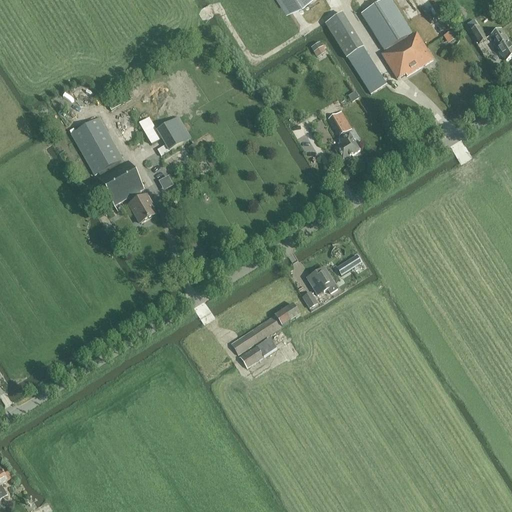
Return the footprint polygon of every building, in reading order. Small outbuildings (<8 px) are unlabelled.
[(280,0),(288,12),(306,0),(280,0)] [(384,52),(390,48),(391,48),(392,49),(381,55),(397,81),(406,75),(407,77),(433,61),(416,34),(408,39),(407,38),(413,35),(390,0),(385,0),(361,15),(384,52)] [(325,26),(346,60),(348,59),(371,96),(386,86),(342,15),(325,26)] [(472,32),(480,45),(487,40),(479,28),(472,32)] [(498,48),(497,48),(506,62),(511,58),(511,50),(507,42),(509,41),(501,29),(491,36),(498,48)] [(319,43),(310,48),(313,52),(317,58),(325,53),(321,47),(319,43)] [(111,111),(132,100),(127,92),(107,104),(111,111)] [(344,108),(356,100),(353,96),(347,100),(348,102),(342,106),(344,108)] [(70,106),(82,102),(81,98),(68,102),(70,106)] [(340,143),(342,146),(335,150),(342,163),(360,152),(350,137),(349,137),(347,133),(352,130),(341,113),(328,120),(341,142),(340,143)] [(99,175),(101,178),(98,180),(114,208),(129,200),(131,204),(130,205),(141,225),(155,217),(150,207),(152,205),(147,195),(143,198),(140,193),(144,191),(128,163),(125,164),(103,126),(99,119),(71,135),(95,177),(99,175)] [(152,146),(161,140),(148,119),(139,125),(152,146)] [(178,119),(157,131),(170,152),(191,140),(178,119)] [(194,146),(188,149),(192,155),(197,152),(194,146)] [(170,181),(160,186),(164,194),(174,188),(170,181)] [(342,277),(362,265),(357,257),(337,270),(342,277)] [(307,280),(315,293),(318,298),(329,291),(331,295),(337,291),(335,287),(324,270),(307,280)] [(303,299),(310,310),(318,305),(311,294),(303,299)] [(282,329),(300,317),(293,306),(231,346),(239,357),(282,329)] [(270,339),(240,359),(247,370),(277,350),(270,339)] [(0,470),(0,493),(3,499),(7,496),(2,487),(8,484),(7,483),(12,480),(8,473),(3,476),(0,470)]
